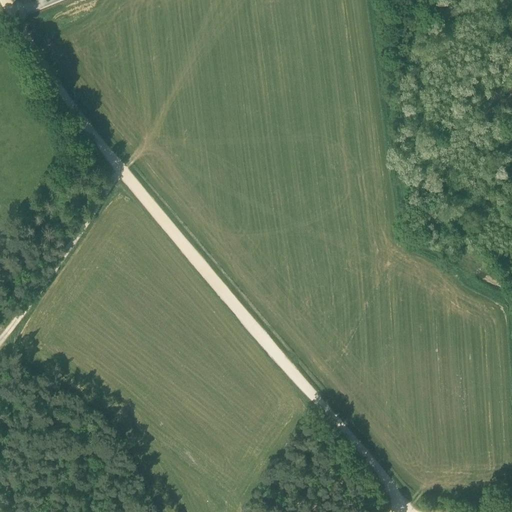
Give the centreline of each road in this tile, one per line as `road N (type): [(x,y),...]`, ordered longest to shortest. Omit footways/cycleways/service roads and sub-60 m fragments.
road 1 (track): [(4,0),(67,102),(373,466),(401,511)]
road 2 (track): [(120,169),(0,342)]
